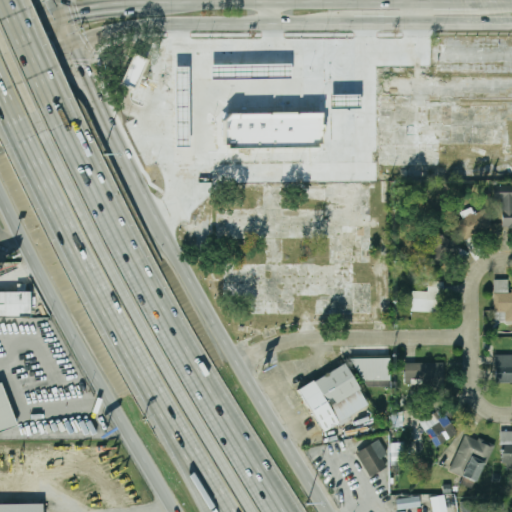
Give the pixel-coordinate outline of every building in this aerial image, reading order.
[(131,89),(118,84),(131,53),(144,59),(131,89)] [(289,79),(209,79),(209,65),(288,65),(289,79)] [(171,66),(187,66),(187,146),(172,146),(171,66)] [(328,94),(358,94),(358,108),(329,108),(328,94)] [(227,114),(318,113),(318,124),(321,124),(321,130),(318,130),(319,143),(315,143),(315,146),(225,147),(225,144),(221,144),(221,120),(227,114)] [(511,185),(493,185),(493,199),(501,199),(502,228),(511,227),(511,185)] [(493,226),(484,207),(474,212),(471,207),(460,212),(463,218),(455,222),(462,240),(493,226)] [(434,265),(453,245),(434,228),(416,248),(434,265)] [(494,311),(504,311),(505,321),(511,321),(511,287),(509,287),(509,279),(493,279),(494,311)] [(411,311),(439,312),(441,281),(428,280),(427,291),(411,290),(411,311)] [(0,289),(34,289),(34,313),(0,313),(0,289)] [(494,383),(511,383),(511,354),(495,354),(494,383)] [(353,359),(393,358),(393,386),(370,387),(353,359)] [(442,362),(403,362),(404,385),(443,384),(442,362)] [(326,432),(300,390),(315,381),(316,382),(346,363),(362,389),(361,390),(370,405),(326,432)] [(0,383),(1,383),(16,425),(0,430),(0,383)] [(433,446),(455,436),(443,408),(420,419),(433,446)] [(511,431),(501,431),(501,462),(511,462),(511,431)] [(477,482),(493,445),(464,433),(449,471),(477,482)] [(356,450),(368,476),(386,468),(381,457),(386,454),(380,440),(356,450)] [(390,442),(390,462),(402,462),(402,443),(390,442)] [(420,506),(419,495),(395,499),(397,510),(420,506)] [(431,497),(432,511),(446,511),(445,495),(431,497)] [(462,511),(473,510),(471,501),(460,503),(462,511)]
